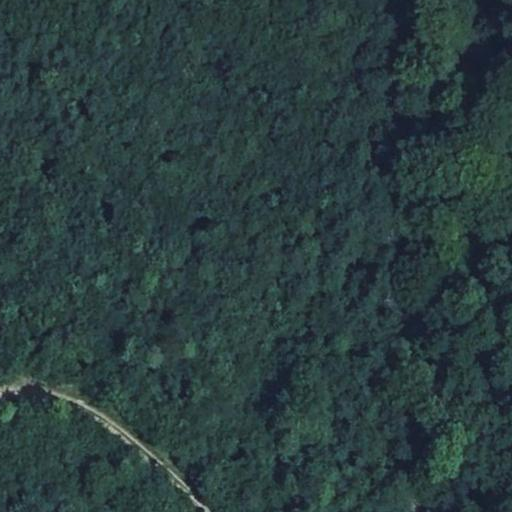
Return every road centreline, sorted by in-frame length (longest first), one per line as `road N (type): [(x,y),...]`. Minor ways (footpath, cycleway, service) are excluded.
road 1 (track): [(407,0),(416,511)]
road 2 (track): [(211,511),(146,451),(69,397),(0,394)]
